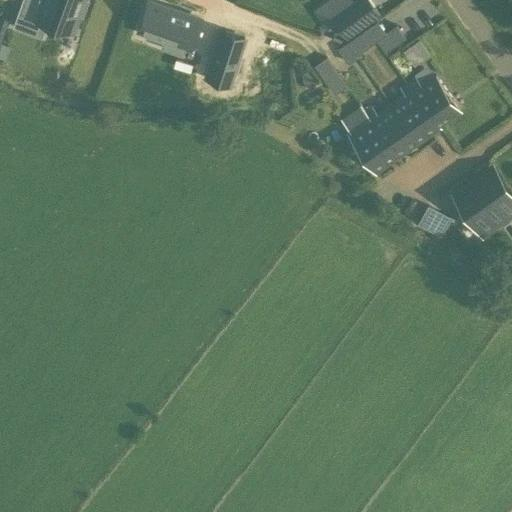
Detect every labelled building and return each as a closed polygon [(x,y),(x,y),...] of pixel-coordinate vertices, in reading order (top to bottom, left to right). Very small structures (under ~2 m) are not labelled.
[(23,0),(19,12),(23,13),(34,18),(46,22),(72,31),(78,13),(82,15),(87,0),(23,0)] [(148,0),(143,17),(153,20),(149,33),(164,38),(161,46),(182,53),(185,45),(190,47),(200,17),(148,0)] [(324,0),(312,9),(328,30),(336,24),(347,39),(381,13),(377,7),(371,0),(324,0)] [(395,22),(385,30),(375,37),(376,38),(384,50),(404,35),(395,22)] [(220,30),(204,76),(227,84),(243,38),(220,30)] [(360,30),(346,40),(355,53),(369,43),(360,30)] [(356,55),(355,53),(346,40),(336,47),(347,62),(356,55)] [(415,76),(407,82),(441,130),(443,129),(441,127),(463,111),(437,74),(421,85),(415,76)] [(419,145),(441,130),(407,82),(400,87),(404,94),(391,104),(419,145)] [(419,145),(391,104),(377,113),(373,107),(366,112),(399,159),(419,145)] [(348,133),(377,175),(399,159),(366,112),(359,117),(363,123),(350,132),(348,133)] [(511,220),(511,187),(494,162),(451,192),(484,239),(511,220)]
